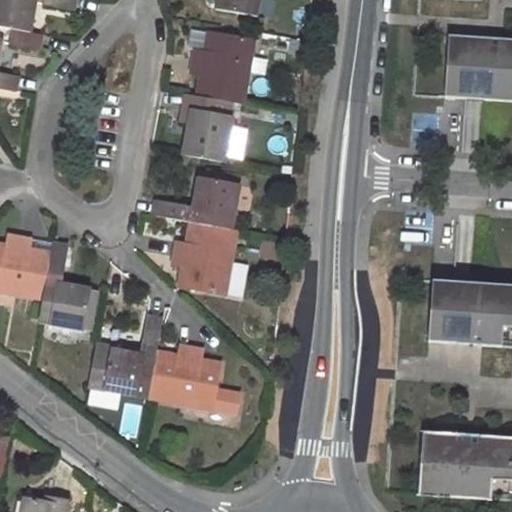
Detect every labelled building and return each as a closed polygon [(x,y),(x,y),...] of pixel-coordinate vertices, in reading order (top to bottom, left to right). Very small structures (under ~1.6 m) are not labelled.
[(0,0),(0,26),(29,32),(36,2),(73,9),(74,0),(0,0)] [(217,0),(216,8),(255,15),(259,0),(217,0)] [(0,49),(1,42),(39,49),(42,34),(29,32),(0,26),(0,49)] [(193,58),(190,73),(200,75),(197,96),(230,102),(243,105),(254,41),(208,33),(205,53),(212,54),(211,61),(193,58)] [(459,37),(448,36),(444,95),(444,98),(455,98),(459,37)] [(459,37),(455,98),(511,102),(511,40),(493,39),(459,37)] [(205,53),(194,51),(193,58),(211,61),(212,54),(205,53)] [(0,87),(15,90),(17,75),(0,71),(0,87)] [(195,124),(189,123),(183,155),(225,162),(232,118),(228,117),(230,102),(197,96),(187,95),(184,111),(197,114),(195,124)] [(184,111),(182,122),(189,123),(195,124),(197,114),(184,111)] [(239,185),(240,175),(206,168),(204,178),(239,185)] [(193,207),(156,201),(153,215),(190,222),(231,230),(231,220),(233,220),(239,185),(204,178),(199,177),(193,207)] [(183,267),(179,286),(225,294),(237,231),(231,230),(190,222),(187,244),(177,243),(172,265),(183,267)] [(16,236),(6,235),(5,244),(4,251),(12,253),(16,236)] [(0,290),(41,298),(52,242),(16,236),(12,253),(4,251),(5,244),(0,243),(0,290)] [(48,322),(82,328),(89,288),(61,283),(68,245),(52,242),(41,298),(37,320),(49,320),(48,322)] [(438,343),(442,282),(432,282),(428,342),(438,343)] [(442,282),(438,343),(482,346),(501,347),(502,327),(503,317),(511,317),(511,287),(454,283),(442,282)] [(112,350),(105,390),(137,397),(138,395),(148,397),(156,351),(162,320),(148,317),(141,355),(112,350)] [(511,327),(511,317),(503,317),(502,327),(511,327)] [(187,348),(180,346),(178,355),(177,363),(184,364),(187,348)] [(147,398),(237,414),(240,395),(216,390),(221,363),(201,360),(202,350),(187,348),(184,364),(177,363),(178,355),(156,351),(148,397),(147,398)] [(431,435),(421,434),(417,495),(427,496),(431,435)] [(431,435),(427,496),(490,500),(491,480),(492,470),(511,471),(511,440),(471,438),(431,435)] [(511,481),(511,471),(492,470),(491,480),(511,481)] [(47,502),(68,506),(69,500),(48,496),(47,502)] [(47,502),(25,498),(22,511),(67,511),(68,506),(47,502)]
